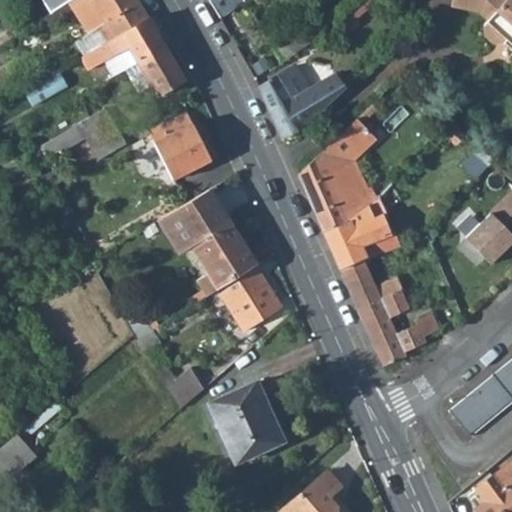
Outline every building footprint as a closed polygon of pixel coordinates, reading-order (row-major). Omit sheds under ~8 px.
[(148,18),(138,0),(80,0),(82,3),(72,10),(87,35),(95,30),(98,36),(76,48),(81,57),(148,18)] [(510,63),(511,65),(511,0),(450,0),(449,6),(475,12),(479,16),(485,21),(481,26),(481,37),(490,44),(498,43),(511,54),(510,63)] [(148,18),(81,57),(80,57),(86,69),(113,54),(123,70),(124,69),(136,62),(164,46),(148,18)] [(301,44),(291,31),(272,44),(281,58),(301,44)] [(183,80),(164,46),(136,62),(150,86),(142,90),(149,101),(183,80)] [(276,73),(257,85),(279,135),(322,106),(355,76),(343,58),(306,81),(301,85),(289,92),(276,73)] [(124,69),(137,93),(142,90),(150,86),(136,62),(124,69)] [(301,85),(288,65),(276,73),(289,92),(301,85)] [(32,107),(66,88),(56,71),(24,90),(32,107)] [(442,143),(452,131),(458,136),(466,127),(458,120),(449,111),(431,132),(442,143)] [(172,180),(210,161),(187,113),(149,131),(172,180)] [(117,133),(107,114),(84,127),(81,123),(50,141),(57,154),(84,139),(89,150),(117,133)] [(345,127),(296,173),(301,183),(322,229),(365,200),(359,187),(361,186),(348,161),(363,145),(345,127)] [(89,150),(95,160),(123,144),(117,133),(89,150)] [(511,235),(511,183),(463,234),(489,260),(511,235)] [(209,190),(169,213),(159,219),(177,251),(189,243),(207,274),(195,282),(204,296),(216,288),(254,264),(221,209),(209,190)] [(395,228),(383,210),(374,196),(371,197),(368,199),(367,200),(365,200),(343,215),(322,229),(337,265),(362,255),(399,240),(395,228)] [(362,255),(337,265),(382,363),(405,352),(403,348),(423,339),(425,337),(423,332),(439,325),(432,309),(413,317),(414,321),(395,330),(388,314),(407,305),(400,288),(402,287),(394,271),(373,281),(362,255)] [(281,308),(254,264),(216,288),(243,332),(281,308)] [(143,352),(157,342),(150,331),(135,340),(143,352)] [(511,358),(446,412),(467,438),(511,402),(511,358)] [(156,373),(162,381),(178,405),(179,408),(202,389),(189,368),(175,379),(166,366),(156,373)] [(265,417),(270,415),(255,382),(207,404),(234,463),(276,444),(265,417)] [(0,461),(11,474),(34,454),(15,432),(0,445),(0,461)] [(477,492),(472,494),(479,504),(474,509),(475,511),(496,511),(511,500),(511,469),(508,464),(492,475),(474,488),(477,492)] [(337,486),(325,472),(278,511),(347,511),(330,492),(337,486)] [(511,511),(511,500),(496,511),(511,511)]
